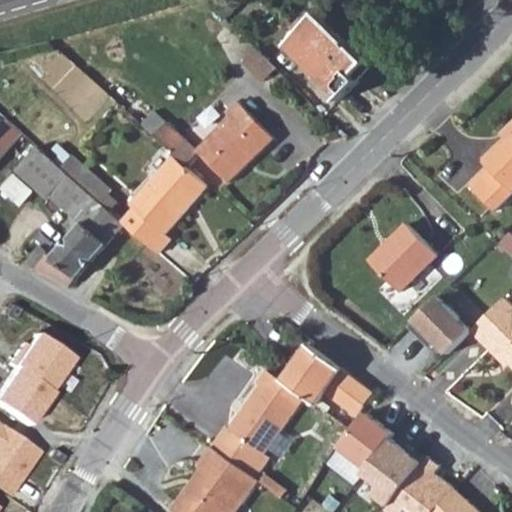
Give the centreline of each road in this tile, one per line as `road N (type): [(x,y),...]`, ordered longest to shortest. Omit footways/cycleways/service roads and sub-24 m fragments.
road 1 (tertiary): [(252,270),(511,17)]
road 2 (residential): [(511,470),(252,270)]
road 3 (unclassified): [(0,270),(158,363)]
road 4 (tertiary): [(65,511),(158,363)]
road 5 (unknown): [(343,183),(226,67)]
road 6 (tertiary): [(158,363),(252,270)]
